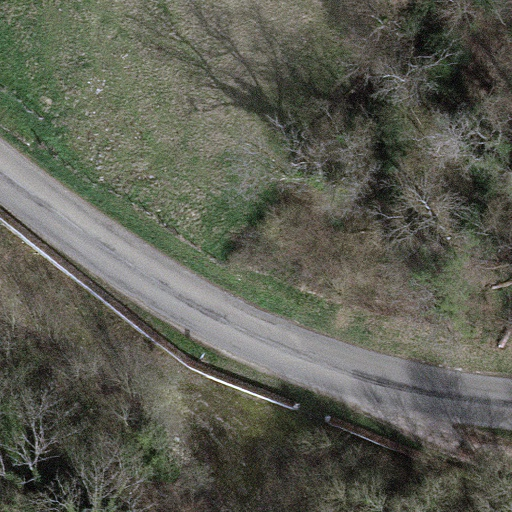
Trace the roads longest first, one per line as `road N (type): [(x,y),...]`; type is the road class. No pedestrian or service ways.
road 1 (tertiary): [(511,401),(393,387),(272,344),(175,295),(0,166)]
road 2 (track): [(272,344),(215,446),(91,336),(0,292)]
road 3 (track): [(511,456),(393,387)]
